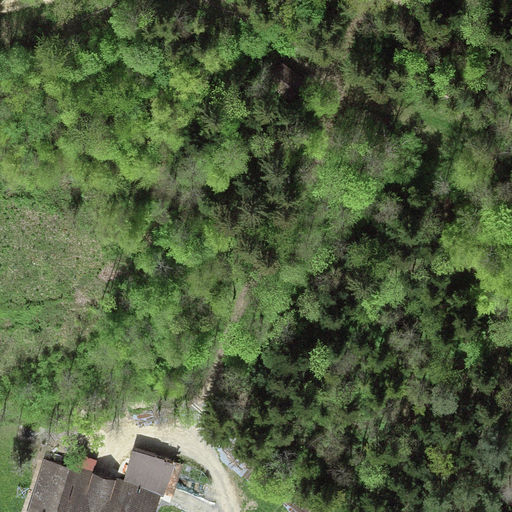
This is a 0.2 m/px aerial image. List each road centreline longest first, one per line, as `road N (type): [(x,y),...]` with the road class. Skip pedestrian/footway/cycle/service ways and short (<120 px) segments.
road 1 (track): [(231,511),(203,405),(257,255),(326,149),(330,72),(371,0)]
road 2 (track): [(470,144),(370,100),(214,0)]
road 3 (track): [(511,54),(385,0)]
